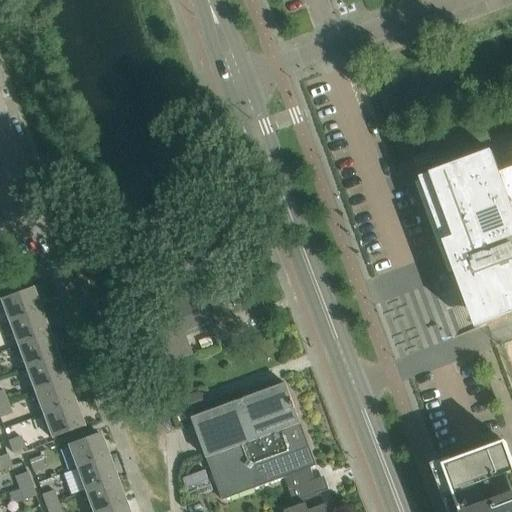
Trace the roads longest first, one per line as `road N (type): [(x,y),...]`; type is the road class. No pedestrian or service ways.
road 1 (unclassified): [(401,511),(239,79)]
road 2 (residential): [(239,79),(456,0)]
road 3 (residential): [(0,237),(38,224),(0,123)]
